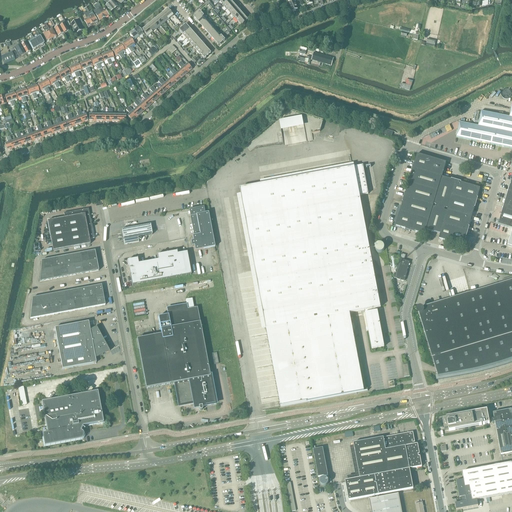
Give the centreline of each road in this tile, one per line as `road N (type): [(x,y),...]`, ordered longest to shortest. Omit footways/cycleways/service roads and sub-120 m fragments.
road 1 (unclassified): [(476,255),(498,170),(491,163),(408,142),(383,223),(425,242)]
road 2 (unknown): [(100,208),(221,189),(235,171),(301,153),(359,145),(376,151)]
road 3 (unclassified): [(257,431),(213,194)]
road 4 (residential): [(0,163),(85,129),(136,128),(199,73)]
road 5 (secondary): [(424,398),(257,431)]
road 6 (tertiary): [(150,0),(104,32),(0,79)]
road 7 (secondary): [(259,441),(426,409)]
road 8 (unclassified): [(424,398),(409,292),(425,242)]
road 9 (secondary): [(0,480),(148,463)]
road 10 (secondary): [(147,451),(0,468)]
road 11 (unclassified): [(147,451),(120,307)]
road 12 (unknown): [(132,369),(36,389),(38,426)]
road 13 (unknown): [(141,419),(225,406),(219,363)]
